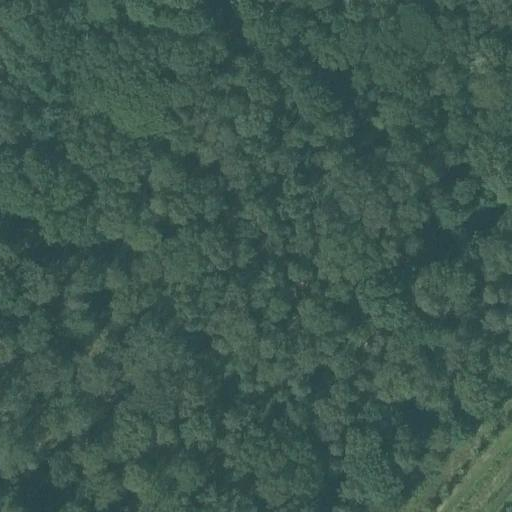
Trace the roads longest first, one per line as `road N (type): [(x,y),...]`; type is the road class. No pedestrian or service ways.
road 1 (track): [(0,266),(174,0)]
road 2 (track): [(305,0),(511,175)]
